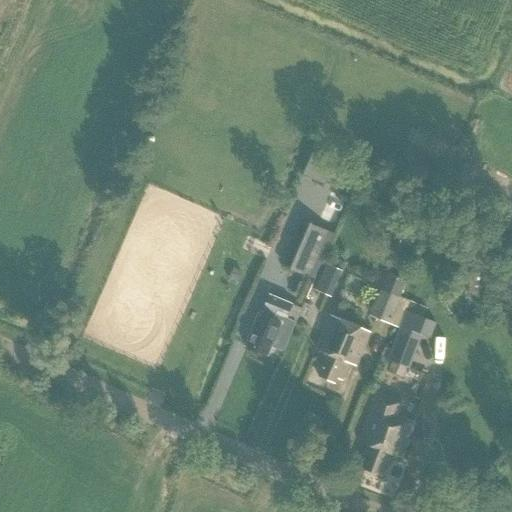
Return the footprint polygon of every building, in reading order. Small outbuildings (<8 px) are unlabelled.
[(412,216),(415,207),(394,197),(390,208),(412,216)] [(328,231),(301,219),(281,265),(308,277),(328,231)] [(411,248),(415,235),(402,231),(398,244),(411,248)] [(342,261),(332,284),(349,291),(355,275),(360,277),(363,270),(342,261)] [(237,282),(241,271),(232,268),(228,279),(237,282)] [(399,298),(379,289),(369,315),(389,324),(399,298)] [(285,318),(291,304),(268,294),(262,308),(258,307),(256,312),(258,314),(245,345),(267,354),(280,323),(277,321),(279,316),(285,318)] [(355,366),(369,332),(330,315),(316,349),(327,354),(318,376),(334,383),(336,377),(341,379),(348,363),(355,366)] [(387,371),(402,377),(406,367),(409,368),(423,334),(400,325),(388,359),(391,360),(387,371)] [(399,457),(413,422),(397,415),(402,402),(376,392),(358,441),(368,445),(360,466),(381,475),(389,454),(399,457)]
